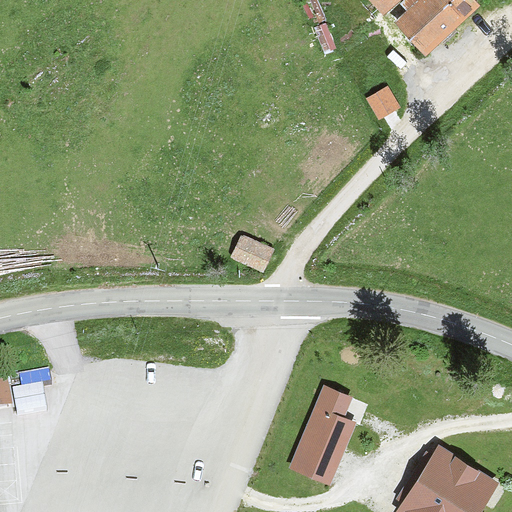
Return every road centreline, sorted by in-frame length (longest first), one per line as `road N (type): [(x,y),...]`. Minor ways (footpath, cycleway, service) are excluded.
road 1 (secondary): [(0,318),(114,300),(286,300)]
road 2 (secondary): [(286,300),(397,307),(511,344)]
road 3 (unclassified): [(286,300),(218,511)]
